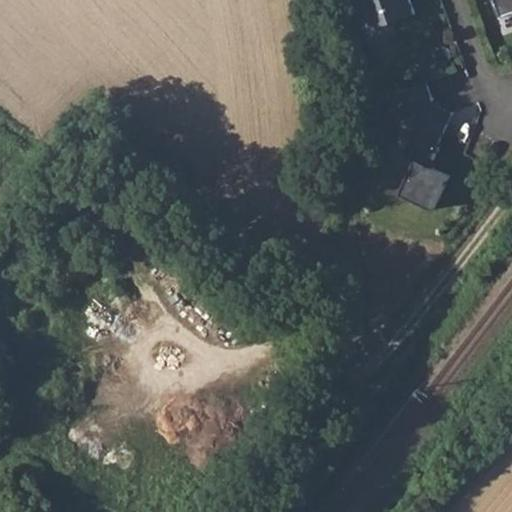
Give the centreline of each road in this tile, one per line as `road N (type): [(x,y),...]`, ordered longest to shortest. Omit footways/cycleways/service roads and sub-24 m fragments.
road 1 (track): [(511,190),(255,511)]
road 2 (track): [(347,392),(349,155),(331,0)]
